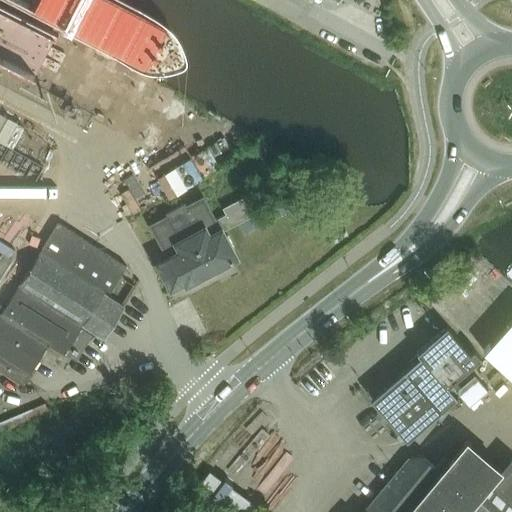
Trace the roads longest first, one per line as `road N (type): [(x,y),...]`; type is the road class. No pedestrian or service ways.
road 1 (secondary): [(131,511),(182,444),(260,367),(405,256)]
road 2 (secondary): [(458,135),(451,174),(405,256)]
road 3 (unclassified): [(394,54),(272,0)]
road 4 (secondary): [(405,256),(432,242),(500,165)]
